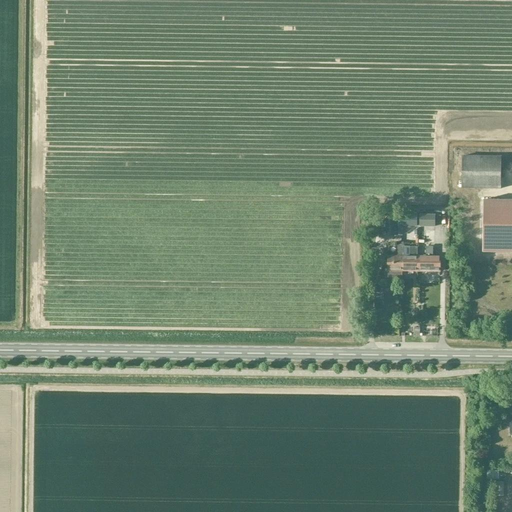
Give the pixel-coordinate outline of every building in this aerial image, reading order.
[(463,157),(462,189),(500,189),(500,157),(463,157)] [(511,200),(483,200),(482,253),(511,253),(511,200)] [(434,226),(434,215),(420,215),(420,226),(434,226)] [(401,216),(400,226),(416,226),(417,216),(401,216)] [(394,245),(394,229),(381,229),(382,246),(394,245)] [(403,272),(403,256),(403,243),(398,243),(398,256),(388,256),(388,271),(403,272)] [(418,256),(417,272),(440,272),(440,257),(432,257),(432,243),(427,243),(427,256),(418,256)] [(418,256),(418,248),(409,248),(409,256),(403,256),(403,272),(417,272),(418,256)]
